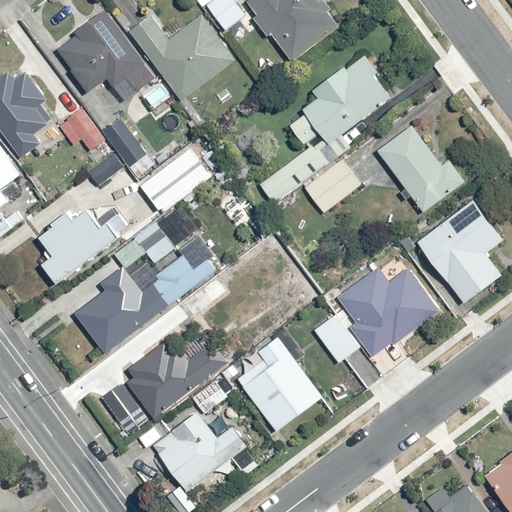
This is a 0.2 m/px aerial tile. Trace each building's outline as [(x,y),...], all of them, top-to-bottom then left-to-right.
[(211,0),(207,3),(226,30),(247,14),(236,0),(211,0)] [(250,0),(249,2),(259,15),(254,19),(269,37),(272,35),(293,62),(340,26),(329,11),(333,9),(326,0),(250,0)] [(157,76),(107,9),(76,33),(78,36),(59,50),(90,91),(109,77),(116,85),(127,77),(138,90),(157,76)] [(152,15),(130,32),(182,100),(237,59),(202,13),(169,38),(152,15)] [(381,72),(367,53),(317,90),(322,97),(306,108),(331,142),(392,96),(377,76),(381,72)] [(10,70),(0,78),(0,127),(22,157),(42,142),(35,133),(49,123),(38,108),(49,100),(28,72),(17,80),(10,70)] [(107,139),(81,104),(60,120),(76,143),(82,138),(91,150),(107,139)] [(153,154),(125,115),(104,130),(137,176),(178,147),(173,140),(153,154)] [(414,125),(379,149),(423,211),(467,180),(451,159),(442,165),(414,125)] [(0,207),(11,199),(3,189),(23,174),(0,144),(0,207)] [(332,163),(319,144),(261,183),(274,202),(332,163)] [(211,172),(192,146),(142,183),(161,209),(211,172)] [(124,169),(114,154),(89,171),(99,186),(124,169)] [(362,184),(342,158),(305,186),(324,212),(362,184)] [(475,198),(418,241),(465,303),(503,274),(487,253),(506,239),(475,198)] [(202,229),(182,202),(115,251),(126,267),(147,252),(156,263),(202,229)] [(57,228),(42,238),(54,257),(43,264),(57,284),(124,238),(110,218),(100,225),(90,212),(75,223),(69,214),(54,224),(57,228)] [(107,290),(77,312),(107,353),(219,270),(210,259),(196,269),(185,254),(158,275),(161,279),(144,292),(125,266),(102,283),(107,290)] [(379,269),(339,297),(358,323),(351,327),(373,357),(440,310),(409,267),(388,282),(379,269)] [(290,289),(304,306),(323,290),(309,273),(290,289)] [(229,290),(217,275),(182,302),(194,318),(229,290)] [(265,360),(240,379),(279,430),(325,396),(279,335),(258,351),(265,360)] [(136,377),(129,382),(155,417),(230,362),(215,342),(190,360),(179,346),(172,351),(166,342),(129,369),(136,377)] [(229,395),(217,379),(193,397),(205,413),(229,395)] [(200,411),(155,445),(190,489),(249,444),(234,425),(219,436),(200,411)] [(511,449),(500,458),(502,460),(484,473),(511,511),(511,449)] [(490,511),(467,482),(451,494),(443,483),(426,496),(436,510),(432,511),(490,511)]
